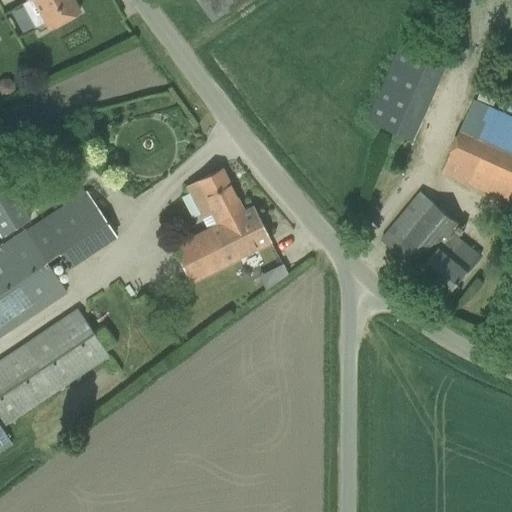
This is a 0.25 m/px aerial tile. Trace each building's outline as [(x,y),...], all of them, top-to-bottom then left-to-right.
[(78,11),(71,0),(26,0),(27,2),(23,4),(35,25),(44,20),(48,28),(78,11)] [(194,0),(210,22),(241,0),(194,0)] [(399,46),(366,121),(411,141),(445,66),(399,46)] [(511,116),(473,100),(440,173),(509,203),(511,197),(511,116)] [(168,247),(173,257),(186,283),(269,241),(251,205),(241,210),(220,169),(202,178),(183,187),(204,229),(168,247)] [(4,177),(0,179),(0,236),(29,219),(4,177)] [(83,189),(25,228),(47,260),(57,254),(68,268),(115,236),(83,189)] [(421,190),(393,224),(381,239),(418,270),(418,271),(447,295),(481,254),(452,231),(460,222),(421,190)] [(0,335),(65,292),(45,262),(47,260),(25,228),(23,230),(0,244),(0,335)] [(75,308),(0,358),(0,450),(10,443),(0,428),(106,358),(75,308)]
